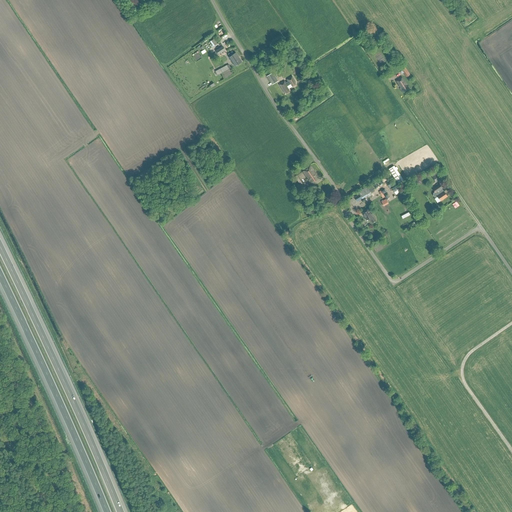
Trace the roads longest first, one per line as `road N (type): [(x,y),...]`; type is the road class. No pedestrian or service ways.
road 1 (unclassified): [(511,272),(478,228),(393,283),(212,0)]
road 2 (motorway): [(122,511),(0,244)]
road 3 (motorway): [(0,275),(106,511)]
road 4 (track): [(478,228),(391,78)]
